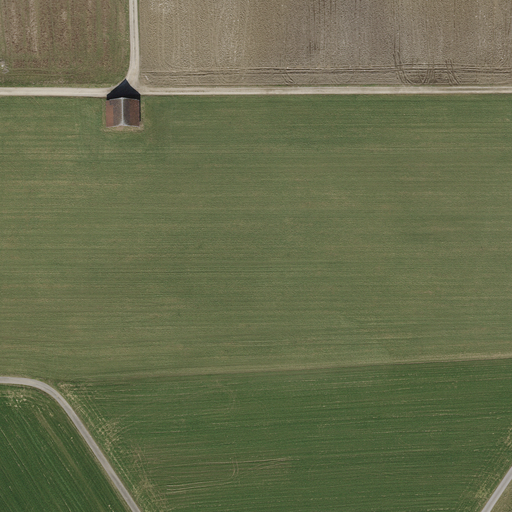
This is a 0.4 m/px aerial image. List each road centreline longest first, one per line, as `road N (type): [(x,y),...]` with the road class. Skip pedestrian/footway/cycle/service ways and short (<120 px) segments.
road 1 (track): [(511,91),(0,91)]
road 2 (track): [(0,380),(44,386),(65,406),(136,511)]
